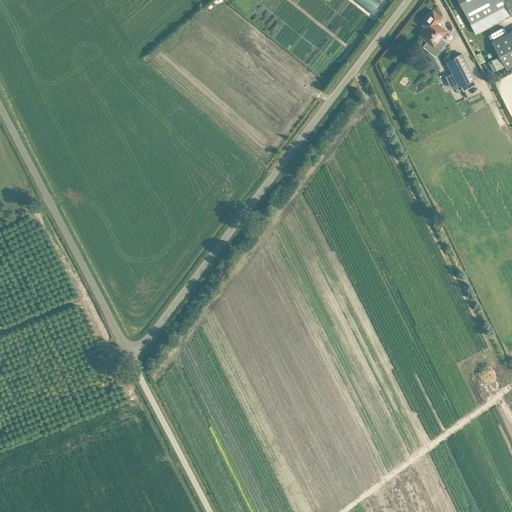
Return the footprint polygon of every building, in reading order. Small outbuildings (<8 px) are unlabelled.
[(511,0),(458,0),(475,33),(511,14),(511,0)] [(426,27),(420,35),(427,40),(422,46),(434,55),(438,50),(446,40),(441,37),(446,30),(437,23),(441,17),(433,10),(422,24),(426,27)] [(492,62),(489,64),(493,71),(505,65),(507,69),(511,65),(511,28),(491,39),(500,55),(491,60),(492,62)] [(461,53),(446,61),(451,70),(459,86),(461,85),(473,79),(474,78),(471,73),(466,62),(461,53)] [(496,91),(492,93),(497,103),(501,101),(496,91)]
